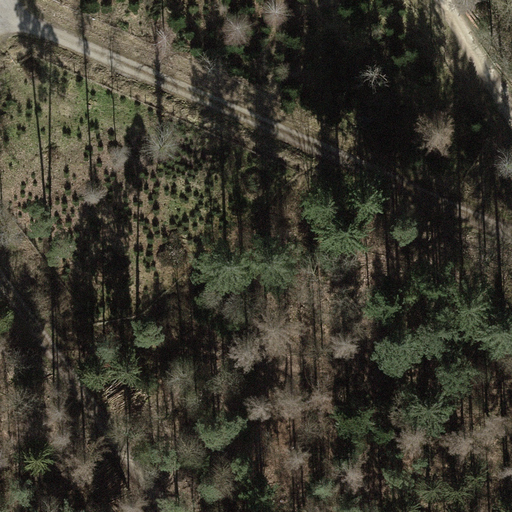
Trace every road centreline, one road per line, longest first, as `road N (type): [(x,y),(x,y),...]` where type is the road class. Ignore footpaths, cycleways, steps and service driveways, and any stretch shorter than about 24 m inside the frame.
road 1 (track): [(0,10),(511,230)]
road 2 (track): [(175,511),(0,275)]
road 3 (track): [(443,0),(511,116)]
